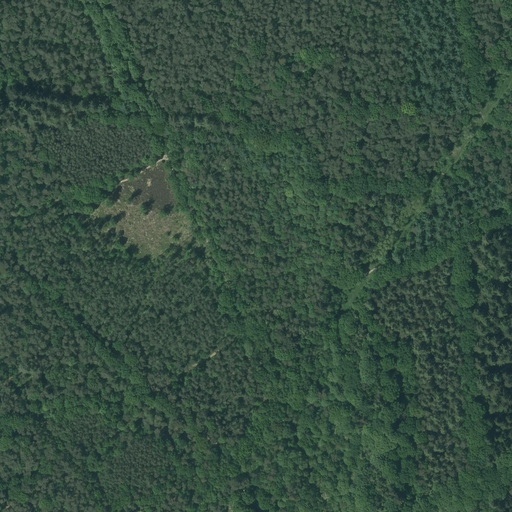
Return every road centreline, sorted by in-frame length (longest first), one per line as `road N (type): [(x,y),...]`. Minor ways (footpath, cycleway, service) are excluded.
road 1 (track): [(333,511),(148,115)]
road 2 (track): [(336,285),(155,387),(0,411)]
road 3 (track): [(150,119),(349,141),(341,0)]
road 4 (track): [(0,244),(218,446)]
road 5 (track): [(232,48),(240,128),(303,302)]
road 6 (track): [(357,511),(336,285)]
road 7 (track): [(471,286),(488,486)]
road 8 (track): [(218,446),(74,511)]
road 9 (track): [(336,285),(349,141)]
road 10 (track): [(10,97),(148,115)]
road 11 (track): [(463,229),(336,285)]
road 12 (track): [(478,104),(347,106)]
road 13 (track): [(148,115),(95,0)]
